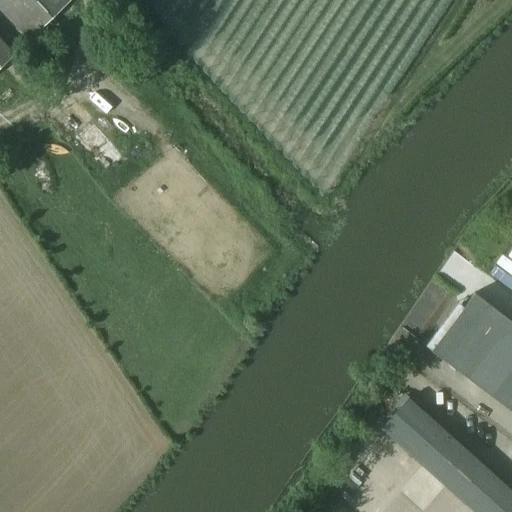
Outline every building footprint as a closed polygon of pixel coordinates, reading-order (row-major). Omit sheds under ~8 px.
[(0,0),(0,10),(29,41),(71,0),(0,0)] [(0,68),(15,54),(0,38),(0,68)] [(511,237),(491,267),(511,281),(511,237)] [(463,307),(431,350),(511,411),(511,321),(474,293),(463,307)] [(473,511),(511,511),(511,491),(408,398),(380,429),(473,511)]
